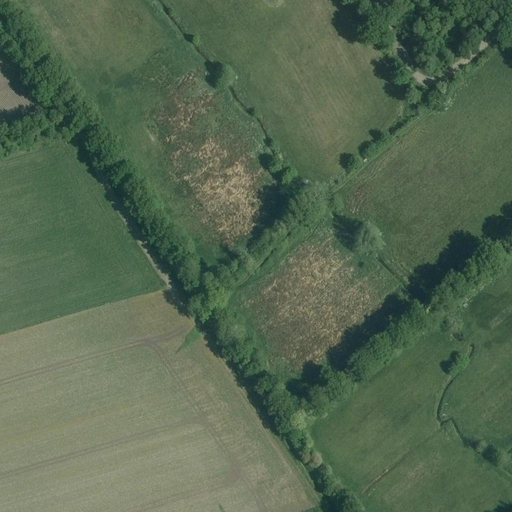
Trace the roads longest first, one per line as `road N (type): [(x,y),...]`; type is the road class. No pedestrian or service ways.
road 1 (track): [(75,127),(187,309)]
road 2 (track): [(187,309),(259,422)]
road 3 (track): [(0,16),(75,127)]
